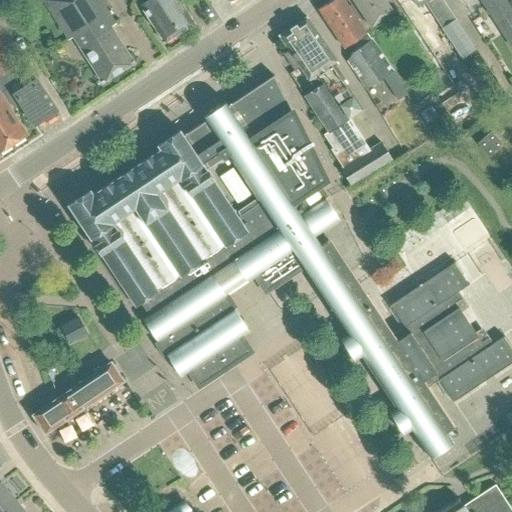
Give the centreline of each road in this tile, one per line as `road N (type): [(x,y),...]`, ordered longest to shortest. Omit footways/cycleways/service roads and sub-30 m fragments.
road 1 (tertiary): [(0,185),(281,0)]
road 2 (primary): [(82,511),(37,460),(0,395)]
